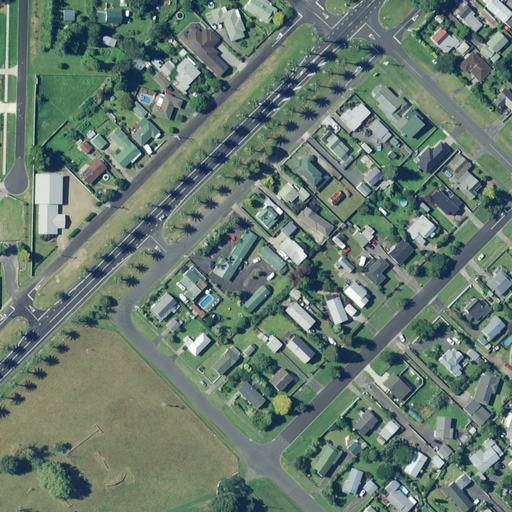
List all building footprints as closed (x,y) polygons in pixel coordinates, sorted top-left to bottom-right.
[(253,16),(254,14),(260,18),(258,20),(266,24),(275,9),(261,0),(253,0),(249,0),(243,10),(253,16)] [(481,0),(487,4),(485,7),(509,29),(511,24),(511,14),(495,0),(481,0)] [(465,4),(462,1),(455,8),(454,8),(451,12),(474,33),(481,25),(472,16),(473,14),(464,6),(465,4)] [(120,9),(112,9),(112,3),(104,3),(104,9),(104,13),(95,13),(94,23),(120,24),(120,9)] [(225,12),(223,7),(205,14),(209,27),(222,22),(229,42),(243,37),(241,31),(243,30),(236,9),(225,12)] [(497,24),(482,10),(478,15),(492,29),(497,24)] [(218,40),(205,28),(200,34),(194,28),(186,35),(182,31),(176,37),(216,77),(227,67),(214,55),(217,53),(211,47),(218,40)] [(442,36),(437,31),(429,39),(445,54),(452,46),(454,48),(459,43),(452,35),(449,38),(444,33),(442,36)] [(505,41),(495,32),(484,43),(494,53),(505,41)] [(115,40),(102,36),(100,44),(113,48),(115,40)] [(468,48),(462,42),(455,50),(461,55),(468,48)] [(492,54),(485,47),(478,53),(486,60),(492,54)] [(490,71),(472,52),(456,66),(464,74),(467,71),(478,82),(490,71)] [(499,57),(495,54),(489,60),(493,63),(499,57)] [(147,63),(138,55),(130,64),(138,71),(147,63)] [(183,89),(199,73),(185,58),(176,68),(179,70),(172,77),(178,83),(177,84),(183,89)] [(159,60),(153,66),(156,69),(162,63),(159,60)] [(175,68),(168,60),(163,65),(159,69),(166,76),(175,68)] [(169,84),(157,72),(151,78),(163,90),(169,84)] [(375,84),(364,94),(372,103),(370,105),(384,119),(401,103),(394,96),(390,99),(375,84)] [(511,96),(503,87),(495,96),(496,97),(491,102),(498,110),(503,105),(511,113),(511,96)] [(180,101),(164,95),(163,97),(159,96),(155,105),(154,105),(150,114),(167,121),(172,107),(177,109),(180,101)] [(146,113),(134,102),(129,108),(140,119),(146,113)] [(369,113),(358,103),(350,112),(347,109),(338,119),(351,131),(369,113)] [(420,121),(405,106),(386,124),(401,139),(420,121)] [(157,132),(143,118),(136,125),(139,128),(130,137),(139,147),(150,136),(152,138),(157,132)] [(391,135),(375,120),(367,128),(382,144),(391,135)] [(121,169),(128,162),(130,164),(141,154),(139,152),(116,129),(107,137),(117,147),(119,145),(123,149),(112,159),(121,169)] [(105,143),(96,135),(89,142),(98,150),(105,143)] [(347,150),(331,135),(326,140),(328,142),(325,145),(338,159),(347,150)] [(399,144),(393,138),(389,141),(395,148),(399,144)] [(90,149),(83,142),(77,148),(85,155),(90,149)] [(358,148),(352,144),(349,147),(355,152),(358,148)] [(371,151),(363,144),(360,147),(367,154),(371,151)] [(290,169),(292,171),(295,171),(315,192),(328,179),(312,163),(314,161),(307,153),(301,159),(297,159),(290,166),(290,169)] [(465,163),(457,154),(448,163),(452,167),(450,169),(455,173),(465,163)] [(364,155),(359,161),(374,175),(379,170),(364,155)] [(104,168),(96,159),(78,176),(87,185),(104,168)] [(480,187),(466,172),(456,181),(452,176),(449,179),(453,184),(451,186),(454,190),(456,187),(469,201),(476,195),(474,193),(480,187)] [(29,201),(35,201),(34,234),(50,234),(51,201),(58,202),(59,174),(30,173),(29,201)] [(388,183),(384,180),(378,188),(383,191),(388,183)] [(302,188),(297,192),(287,183),(276,194),(288,206),(297,197),(302,202),(309,195),(302,188)] [(336,191),(326,200),(332,206),(342,197),(336,191)] [(263,204),(270,210),(272,209),(278,215),(281,212),(267,199),(263,204)] [(278,218),(265,206),(254,217),(267,230),(278,218)] [(332,226),(303,208),(296,219),(324,237),(332,226)] [(435,229),(421,215),(404,232),(411,240),(418,233),(424,239),(427,235),(430,238),(434,234),(431,232),(435,229)] [(295,229),(289,222),(279,231),(285,238),(295,229)] [(234,259),(250,234),(240,228),(222,255),(218,252),(206,272),(220,281),(234,259)] [(360,235),(357,231),(351,236),(362,247),(372,237),(365,230),(360,235)] [(290,242),(286,238),(277,247),(296,266),(306,256),(295,245),(298,243),(294,239),(290,242)] [(412,250),(402,240),(387,255),(397,265),(412,250)] [(280,263),(259,244),(251,252),(272,271),(280,263)] [(352,268),(341,257),(333,266),(336,269),(340,266),(347,274),(352,268)] [(386,265),(379,258),(362,275),(374,287),(382,278),(378,274),(386,265)] [(511,284),(496,269),(493,273),(495,275),(486,284),(498,296),(511,284)] [(206,286),(190,270),(178,282),(187,291),(183,295),(190,302),(206,286)] [(358,287),(351,280),(341,291),(359,309),(366,301),(362,297),(366,293),(359,286),(358,287)] [(263,290),(257,284),(237,304),(243,310),(263,290)] [(292,289),(287,295),(295,301),(299,296),(292,289)] [(175,303),(165,294),(148,311),(159,322),(169,312),(168,310),(175,303)] [(313,322),(290,298),(284,304),(287,306),(283,311),(304,331),(313,322)] [(346,320),(337,298),(324,302),(333,325),(346,320)] [(483,309),(472,299),(463,310),(475,321),(480,316),(482,318),(490,309),(485,306),(483,309)] [(203,315),(192,304),(189,307),(193,311),(191,313),(194,316),(196,315),(200,318),(203,315)] [(355,312),(348,304),(342,309),(349,317),(355,312)] [(504,326),(494,316),(488,321),(489,322),(480,331),(489,340),(504,326)] [(178,326),(172,320),(165,327),(172,333),(178,326)] [(209,341),(202,333),(192,343),(186,336),(182,340),(184,342),(182,345),(194,357),(209,341)] [(266,338),(259,333),(256,337),(264,342),(266,338)] [(280,345),(271,335),(267,339),(269,342),(265,346),(272,353),(280,345)] [(486,342),(479,335),(475,339),(482,346),(486,342)] [(292,338),(289,336),(287,338),(285,336),(280,342),(302,364),(312,354),(294,336),(292,338)] [(256,347),(252,344),(242,353),(246,357),(256,347)] [(478,356),(470,349),(465,354),(473,361),(478,356)] [(237,358),(228,350),(210,368),(219,376),(237,358)] [(453,355),(448,350),(437,361),(452,375),(454,373),(457,376),(462,371),(455,363),(460,357),(455,353),(453,355)] [(291,379),(280,368),(267,382),(278,392),(291,379)] [(478,404),(485,406),(490,393),(493,394),(499,377),(481,372),(472,399),(462,409),(479,426),(489,416),(478,404)] [(440,391),(426,376),(421,381),(428,388),(426,390),(434,398),(440,391)] [(255,410),(264,401),(258,395),(262,391),(253,383),(250,387),(244,382),(236,391),(255,410)] [(426,399),(409,384),(399,395),(416,410),(426,399)] [(362,414),(359,410),(356,413),(360,418),(351,427),(360,436),(376,421),(365,411),(362,414)] [(511,414),(511,415),(506,413),(504,420),(505,420),(503,426),(508,428),(504,438),(510,440),(509,446),(511,446),(511,414)] [(423,420),(419,416),(414,421),(418,425),(423,420)] [(449,418),(435,417),(434,438),(447,439),(449,418)] [(397,428),(390,422),(386,426),(382,422),(376,428),(380,432),(378,434),(385,441),(397,428)] [(502,455),(489,438),(481,445),(486,450),(481,454),(478,450),(467,459),(479,473),(502,455)] [(360,450),(352,442),(345,449),(353,456),(360,450)] [(340,453),(326,443),(318,456),(319,457),(310,470),(321,477),(331,463),(333,464),(340,453)] [(452,452),(443,444),(436,452),(444,460),(452,452)] [(425,458),(414,451),(402,471),(413,478),(425,458)] [(442,463),(435,456),(430,462),(437,469),(442,463)] [(344,483),(341,492),(347,494),(348,493),(353,495),(361,473),(349,468),(344,483)] [(469,482),(462,474),(447,486),(445,484),(439,489),(445,497),(447,496),(460,511),(463,511),(471,505),(459,490),(469,482)] [(399,485),(393,479),(382,489),(388,495),(384,499),(397,511),(399,510),(400,511),(404,511),(415,502),(410,496),(406,500),(395,488),(399,485)] [(376,488),(369,481),(362,488),(369,496),(376,488)] [(503,484),(499,488),(503,493),(508,489),(503,484)]
